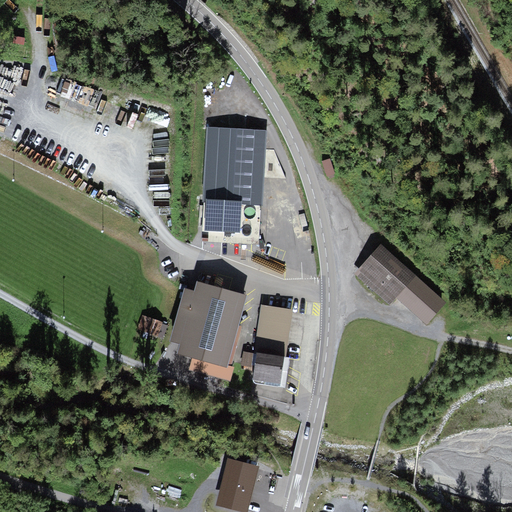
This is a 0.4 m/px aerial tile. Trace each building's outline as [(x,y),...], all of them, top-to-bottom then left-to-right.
[(203,240),(258,243),(264,131),(209,128),(203,240)] [(330,162),(323,164),(327,176),(334,174),(330,162)] [(442,302),(382,249),(359,274),(389,301),(396,294),(425,320),(442,302)] [(244,297),(198,285),(180,352),(196,356),(195,357),(194,357),(191,368),(229,379),(232,367),(204,360),(204,359),(225,365),(244,297)] [(286,359),(284,358),(291,311),(262,306),(256,353),(257,353),(253,379),(283,384),(286,359)] [(140,328),(163,336),(167,326),(160,323),(143,317),(140,328)] [(246,466),(242,482),(265,488),(269,472),(246,466)]
